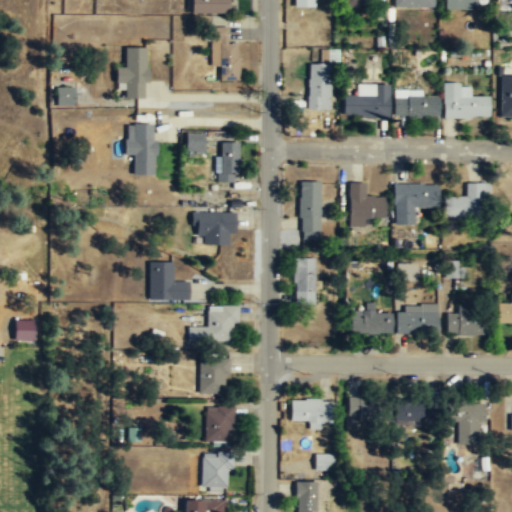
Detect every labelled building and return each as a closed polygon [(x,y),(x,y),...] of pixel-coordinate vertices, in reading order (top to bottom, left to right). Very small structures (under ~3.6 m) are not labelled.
[(225,12),(225,2),(225,0),(187,0),(187,2),(188,12),(225,12)] [(342,0),(343,7),(363,8),(363,0),(342,0)] [(474,0),(474,5),(467,5),(467,9),(442,9),(441,0),(474,0)] [(235,79),(236,55),(233,55),(233,42),(225,42),(225,26),(206,26),(206,38),(207,38),(207,65),(216,65),(216,79),(235,79)] [(143,47),(142,66),(144,66),(144,74),(144,82),(140,81),(139,98),(121,98),(121,82),(112,82),(111,73),(112,66),(121,66),(121,46),(143,47)] [(325,109),(328,64),(321,63),(316,62),(312,63),(306,63),(304,95),(303,95),(303,108),(309,108),(310,110),(315,108),(325,109)] [(511,119),(508,119),(508,116),(497,116),(497,75),(511,75),(511,119)] [(486,115),(486,106),(486,95),(457,95),(457,82),(448,82),(440,82),(439,103),(440,104),(440,109),(440,118),(467,118),(468,115),(486,115)] [(385,118),(385,105),(386,99),(386,83),(371,83),(371,94),(340,94),(339,104),(339,114),(357,115),(357,117),(385,118)] [(56,105),(75,106),(75,86),(57,86),(56,105)] [(435,115),(435,105),(435,95),(404,94),(403,97),(390,97),(390,105),(390,115),(405,115),(405,119),(424,119),(425,115),(435,115)] [(150,174),(150,155),(152,155),(152,147),(153,140),(148,140),(149,124),(129,123),(129,139),(120,138),(119,146),(120,154),(128,154),(128,174),(150,174)] [(204,132),(185,132),(186,153),(204,153),(204,132)] [(235,141),(235,173),(230,173),(230,181),(213,181),(213,172),(216,171),(216,141),(235,141)] [(316,181),(316,231),(306,230),(297,231),(297,217),(294,217),(294,197),(296,197),(295,180),(316,181)] [(381,217),(381,207),(381,196),(371,196),(371,195),(362,195),(362,182),(353,182),(345,182),(345,200),(345,207),(345,226),(361,226),(361,218),(381,217)] [(435,184),(435,207),(411,207),(411,224),(401,224),(391,224),(391,204),(389,204),(389,194),(390,183),(421,182),(421,184),(435,184)] [(487,182),(487,201),(469,200),(470,214),(440,214),(441,206),(441,195),(462,195),(462,182),(487,182)] [(225,244),(225,233),(232,233),(231,223),(232,212),(188,211),(187,218),(188,225),(192,225),(193,235),(199,235),(199,244),(225,244)] [(310,257),(310,304),(291,304),(291,282),(289,282),(289,271),(290,271),(289,257),(310,257)] [(463,277),(463,266),(455,266),(455,260),(441,260),(441,277),(463,277)] [(185,299),(185,290),(185,281),(169,280),(169,261),(145,261),(145,299),(185,299)] [(412,280),(413,272),(413,262),(392,262),(392,280),(412,280)] [(43,295),(43,287),(43,279),(23,279),(23,269),(1,269),(2,294),(43,295)] [(511,302),(494,302),(493,312),(494,322),(508,322),(508,324),(511,324),(511,302)] [(485,334),(485,305),(454,303),(454,313),(443,313),(442,322),(443,332),(454,332),(454,335),(470,335),(471,334),(485,334)] [(235,305),(235,322),(229,322),(228,340),(185,340),(185,326),(203,326),(203,310),(218,311),(218,305),(235,305)] [(388,312),(388,322),(388,332),(364,332),(364,334),(347,334),(346,324),(348,309),(371,310),(371,312),(388,312)] [(434,311),(434,322),(434,336),(419,336),(419,333),(392,333),(391,322),(392,311),(434,311)] [(34,320),(14,319),(13,339),(33,340),(34,320)] [(226,374),(226,358),(196,357),(195,392),(220,392),(221,375),(226,374)] [(344,396),(354,396),(354,397),(385,398),(385,421),(356,420),(356,414),(344,414),(343,406),(344,396)] [(328,422),(328,411),(328,401),(316,401),(316,398),(301,398),(301,399),(287,399),(286,410),(286,420),(303,420),(303,422),(328,422)] [(390,419),(428,420),(428,399),(390,398),(390,419)] [(481,402),(481,411),(481,421),(475,421),(475,444),(464,444),(453,443),(453,421),(440,420),(439,410),(440,400),(453,400),(456,400),(468,401),(468,402),(481,402)] [(201,441),(226,441),(226,422),(230,422),(231,405),(214,405),(213,411),(201,411),(201,441)] [(223,486),(224,462),(226,462),(227,451),(213,451),(213,456),(198,456),(197,486),(223,486)] [(311,469),(330,470),(330,461),(330,453),(311,453),(310,461),(311,469)] [(312,511),(313,481),(303,481),(291,481),(291,489),(291,497),(293,497),(293,511),(312,511)] [(199,511),(179,511),(180,500),(199,500),(199,511)] [(223,511),(223,500),(199,500),(199,511),(223,511)]
